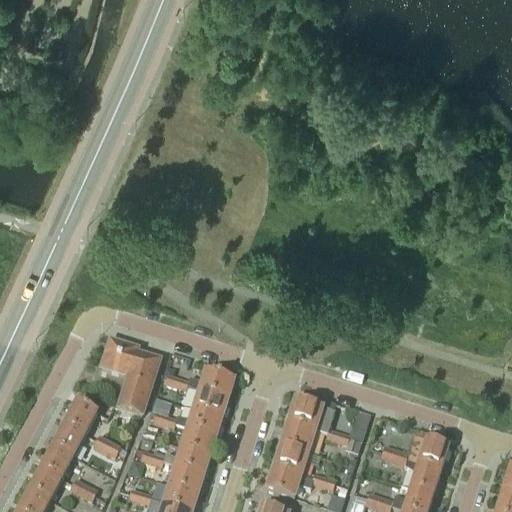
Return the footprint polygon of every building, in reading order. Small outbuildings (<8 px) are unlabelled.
[(135,354),(108,346),(100,373),(127,381),(116,414),(139,422),(157,365),(134,358),(135,354)] [(165,385),(167,381),(171,382),(172,383),(175,375),(165,372),(161,385),(165,386),(165,385)] [(187,387),(185,393),(197,396),(227,405),(233,386),(203,376),(200,387),(188,383),(187,387)] [(165,386),(164,391),(173,394),(177,384),(172,383),(171,382),(167,381),(165,385),(165,386)] [(177,384),(173,394),(183,397),(185,393),(187,387),(177,384)] [(197,396),(191,415),(221,424),(227,405),(197,396)] [(293,405),(285,427),(314,437),(326,440),(327,436),(328,437),(334,418),(332,417),(334,410),(335,409),(301,398),(298,406),(293,405)] [(156,403),(152,417),(156,418),(166,421),(167,421),(171,408),(160,405),(156,403)] [(62,428),(84,440),(95,419),(73,408),(62,428)] [(177,424),(175,430),(185,433),(185,434),(215,443),(221,424),(191,415),(188,423),(178,420),(177,424)] [(355,425),(353,432),(366,436),(369,428),(371,421),(358,417),(355,425)] [(156,418),(152,428),(163,432),(166,421),(156,418)] [(166,421),(163,432),(173,435),(175,430),(177,424),(167,421),(166,421)] [(307,459),(314,437),(285,427),(278,450),(307,459)] [(72,462),(84,440),(62,428),(51,451),(72,462)] [(145,431),(142,441),(154,445),(157,435),(145,431)] [(185,434),(179,453),(209,462),(215,443),(185,434)] [(325,444),(335,447),(337,440),(328,437),(327,436),(326,440),(325,444)] [(337,440),(335,447),(345,450),(347,443),(337,440)] [(104,459),(110,446),(99,441),(92,453),(104,459)] [(346,451),(344,456),(356,460),(358,461),(362,448),(349,443),(347,443),(345,450),(346,451)] [(408,461),(406,467),(417,470),(439,478),(447,454),(424,446),(412,443),(407,460),(408,461)] [(142,445),(139,453),(149,457),(152,449),(142,445)] [(110,446),(104,459),(115,464),(121,452),(110,446)] [(300,482),(307,459),(278,450),(271,473),(300,482)] [(60,484),(72,462),(51,451),(39,473),(60,484)] [(162,464),(161,468),(173,472),(203,481),(209,462),(179,453),(176,463),(164,459),(162,464)] [(382,458),(380,464),(393,468),(395,463),(389,461),(390,455),(384,453),(382,458)] [(390,455),(389,461),(395,463),(393,468),(404,472),(406,467),(408,461),(407,460),(390,455)] [(142,458),(139,466),(149,469),(152,461),(142,458)] [(152,461),(149,469),(160,473),(161,468),(162,464),(152,461)] [(130,466),(126,478),(139,482),(142,470),(130,466)] [(406,467),(404,472),(414,478),(409,493),(432,501),(439,478),(417,470),(406,467)] [(173,472),(167,491),(197,500),(203,481),(173,472)] [(49,507),(60,484),(39,473),(27,495),(49,507)] [(271,473),(264,496),(292,505),(297,491),(310,495),(311,490),(312,486),(300,482),(271,473)] [(511,474),(509,473),(501,497),(511,500),(511,474)] [(325,483),(315,479),(312,486),(311,490),(322,494),(325,483)] [(325,483),(322,494),(332,497),(336,486),(325,483)] [(76,485),(69,496),(80,502),(86,490),(76,485)] [(86,490),(80,502),(91,508),(98,496),(86,490)] [(167,491),(161,510),(167,511),(193,511),(197,500),(167,491)] [(392,506),(390,511),(428,511),(432,501),(409,493),(405,506),(394,501),(392,506)] [(45,511),(49,507),(27,495),(18,511),(45,511)] [(129,501),(128,505),(139,508),(142,498),(131,495),(129,501)] [(142,498),(139,508),(148,511),(149,511),(150,507),(152,501),(142,497),(142,498)] [(511,511),(511,500),(501,497),(496,511),(511,511)] [(116,498),(112,507),(125,511),(128,502),(116,498)] [(353,500),(348,511),(364,511),(365,511),(377,511),(381,502),(369,498),(367,504),(353,500)] [(381,502),(377,511),(390,511),(392,506),(381,502)]
